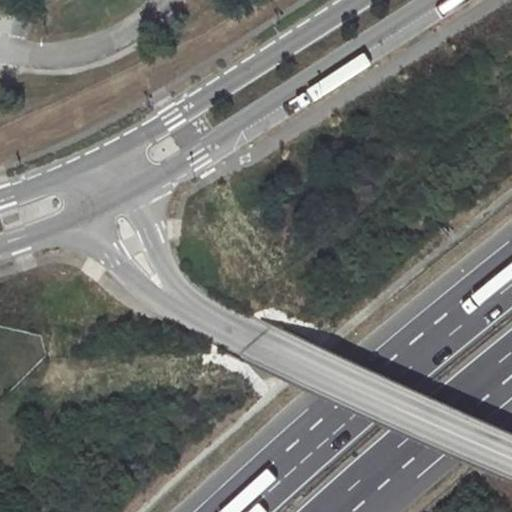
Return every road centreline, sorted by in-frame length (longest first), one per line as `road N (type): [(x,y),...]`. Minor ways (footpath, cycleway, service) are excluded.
road 1 (unclassified): [(511,456),(169,301)]
road 2 (unclassified): [(137,192),(437,0)]
road 3 (motorway): [(511,286),(245,511)]
road 4 (unclassified): [(362,0),(112,157)]
road 5 (motorway): [(321,511),(511,347)]
road 6 (unclassified): [(76,219),(110,257),(169,301)]
road 7 (unclassified): [(112,157),(0,202)]
